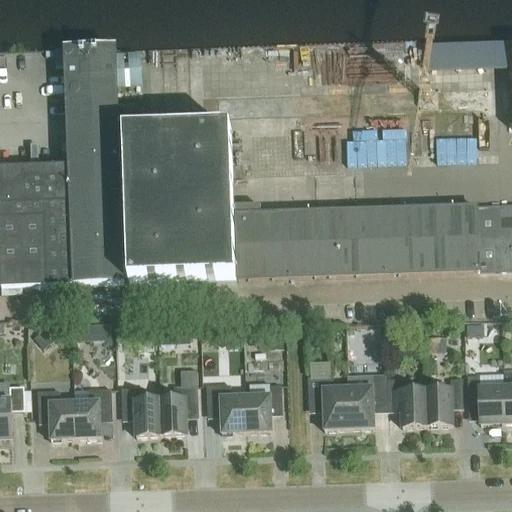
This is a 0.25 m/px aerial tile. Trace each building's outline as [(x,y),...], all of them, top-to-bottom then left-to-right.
[(125,289),(117,53),(117,51),(66,53),(66,55),(55,55),(56,71),(67,71),(70,170),(0,173),(0,247),(2,293),(74,290),(125,289)] [(130,289),(237,285),(511,275),(511,211),(480,213),(480,212),(261,219),(261,210),(235,211),(232,134),(124,138),(130,289)] [(124,323),(116,323),(117,338),(125,338),(124,323)] [(94,328),(79,329),(80,345),(95,344),(94,328)] [(53,345),(44,335),(35,342),(44,352),(53,345)] [(176,335),(162,336),(163,348),(177,347),(176,335)] [(388,409),(387,384),(387,379),(386,370),(377,371),(378,380),(348,381),(348,393),(350,434),(375,433),(374,410),(388,409)] [(160,404),(162,441),(188,440),(187,418),(198,418),(197,375),(181,375),(181,391),(174,391),(175,403),(160,404)] [(506,428),(505,391),(480,392),(480,380),(468,381),(469,408),(480,408),(481,429),(506,428)] [(325,435),(350,434),(348,393),(333,393),(333,381),(308,382),(309,412),(324,411),(325,435)] [(411,383),(387,384),(388,409),(388,411),(402,411),(403,432),(428,431),(426,394),(412,395),(411,383)] [(426,394),(428,431),(452,430),(452,409),(463,408),(462,384),(450,384),(451,394),(426,394)] [(247,438),(246,401),(231,401),(231,389),(207,390),(208,418),(221,417),(222,439),(247,438)] [(246,401),(247,438),(272,437),(271,415),(283,415),(282,390),(270,390),(270,400),(246,401)] [(11,404),(0,403),(0,446),(14,446),(12,416),(25,416),(24,391),(10,392),(11,404)] [(162,441),(160,404),(146,404),(145,392),(122,393),(123,421),(136,420),(137,442),(162,441)] [(75,407),(76,444),(101,443),(100,421),(113,421),(112,393),(89,394),(89,406),(75,407)] [(76,444),(75,407),(60,407),(60,395),(38,396),(39,424),(50,423),(51,445),(76,444)]
